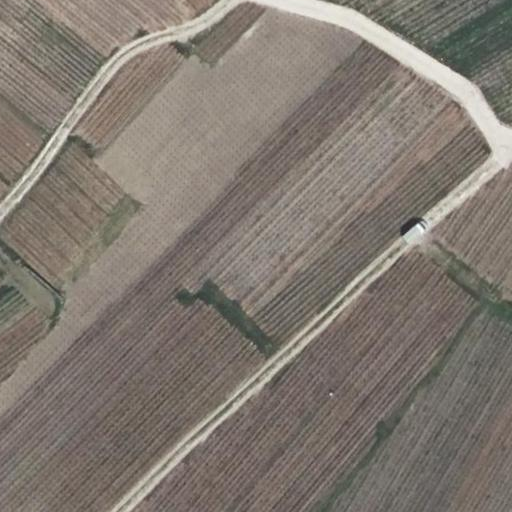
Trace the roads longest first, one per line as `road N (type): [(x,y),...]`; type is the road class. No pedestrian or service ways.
road 1 (track): [(511,151),(122,511)]
road 2 (track): [(246,0),(205,29),(131,45),(0,211)]
road 3 (track): [(511,135),(466,91),(345,17),(283,0)]
